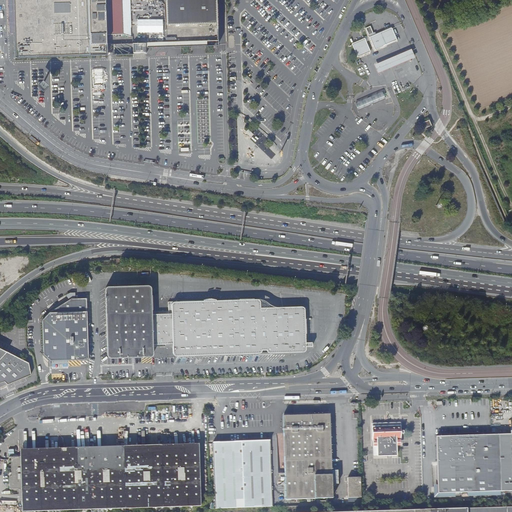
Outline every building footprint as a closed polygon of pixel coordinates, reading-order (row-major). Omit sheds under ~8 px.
[(7,0),(9,57),(68,55),(68,56),(79,56),(79,54),(106,53),(106,43),(114,43),(115,54),(133,54),(133,53),(133,42),(137,42),(140,42),(146,42),(146,46),(206,45),(206,40),(217,40),(216,0),(7,0)] [(391,27),(374,34),(380,47),(397,40),(391,27)] [(380,47),(374,34),(369,36),(375,49),(380,47)] [(365,54),(370,52),(364,38),(360,40),(353,43),(352,43),(351,44),(356,57),(358,57),(359,56),(365,54)] [(144,51),(146,53),(146,46),(146,42),(140,42),(137,42),(133,42),(133,53),(135,52),(140,52),(144,51)] [(406,61),(412,58),(409,49),(402,52),(394,56),(386,59),(377,63),(372,65),(375,74),(381,71),(390,67),(398,64),(406,61)] [(379,101),(385,99),(382,92),(376,94),(361,101),(355,104),(358,110),(363,108),(379,101)] [(421,124),(423,129),(431,125),(429,120),(421,124)] [(491,178),(503,205),(507,204),(495,176),(491,178)] [(150,348),(150,316),(149,292),(149,290),(146,289),(105,290),(103,292),(105,357),(106,359),(107,360),(149,358),(150,356),(150,348)] [(86,360),(85,299),(68,299),(47,312),(40,319),(41,354),(48,360),(86,360)] [(168,307),(169,315),(170,348),(170,354),(172,356),(178,356),(257,352),(259,350),(258,349),(264,348),(264,350),(266,351),(301,350),(303,348),(303,346),(311,345),(311,341),(303,341),(300,306),(298,305),(264,306),(262,308),(262,313),(257,314),(257,305),(256,303),(254,302),(170,306),(168,307)] [(156,316),(150,316),(150,348),(157,348),(157,353),(164,353),(163,348),(170,348),(169,315),(163,316),(162,311),(156,311),(156,316)] [(30,362),(0,347),(0,386),(17,381),(17,379),(32,374),(30,362)] [(284,499),(331,499),(330,475),(329,414),(282,416),(284,499)] [(378,445),(378,455),(378,456),(398,455),(397,445),(397,440),(397,438),(402,438),(401,423),(373,423),(373,439),(378,439),(378,445)] [(511,434),(510,435),(494,435),(436,437),(437,493),(511,490),(511,434)] [(213,443),(216,509),(273,506),(270,440),(213,443)] [(201,502),(199,453),(199,448),(21,455),(21,460),(11,460),(13,492),(22,492),(22,508),(22,510),(201,505),(201,502)] [(349,496),(362,496),(361,477),(348,477),(349,496)]
